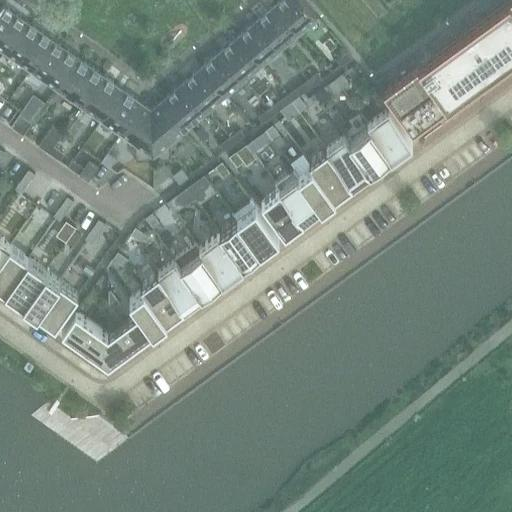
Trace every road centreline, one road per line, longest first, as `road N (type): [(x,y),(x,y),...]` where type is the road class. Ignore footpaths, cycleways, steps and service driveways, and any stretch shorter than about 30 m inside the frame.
road 1 (residential): [(511,99),(100,396),(0,326)]
road 2 (residential): [(120,219),(0,135)]
